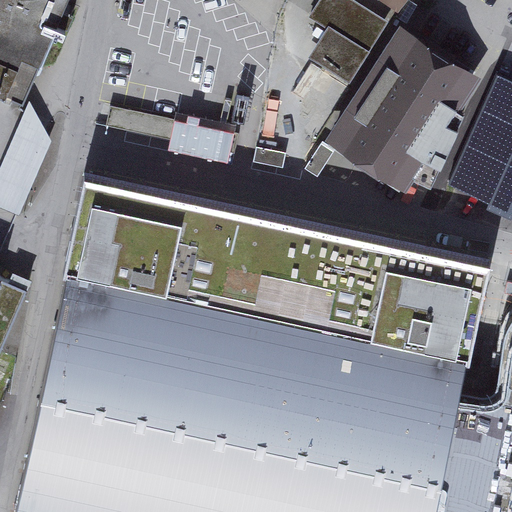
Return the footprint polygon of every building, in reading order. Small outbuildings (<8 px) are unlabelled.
[(62,34),(65,27),(56,24),(66,0),(0,0),(0,346),(26,286),(0,275),(0,92),(22,102),(53,30),(62,34)] [(381,21),(347,0),(319,0),(310,14),(337,31),(320,57),(347,75),(381,21)] [(449,113),(472,78),(400,31),(334,132),(406,179),(409,175),(430,184),(460,118),(449,113)] [(511,77),(497,71),(448,180),(511,208),(511,77)] [(231,117),(243,119),(249,95),(237,92),(231,117)] [(25,100),(0,164),(0,201),(21,210),(59,113),(25,100)] [(238,131),(204,123),(199,144),(234,152),(238,131)] [(430,511),(464,355),(469,356),(472,339),(475,340),(478,324),(476,323),(490,258),(84,170),(63,268),(67,269),(14,511),(20,511),(430,511)] [(459,380),(430,511),(511,511),(511,302),(510,305),(501,322),(493,377),(490,382),(483,385),(459,380)] [(0,358),(0,384),(9,362),(0,358)]
